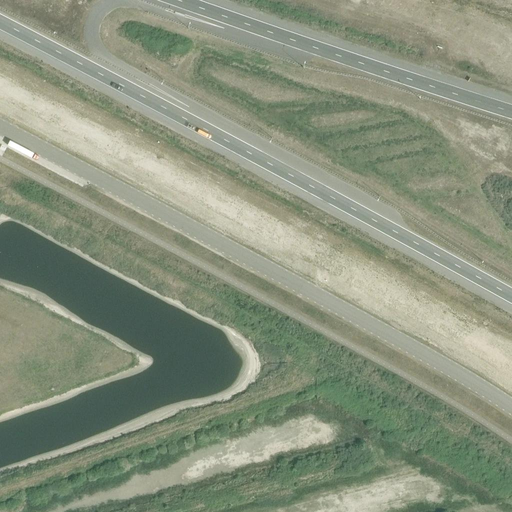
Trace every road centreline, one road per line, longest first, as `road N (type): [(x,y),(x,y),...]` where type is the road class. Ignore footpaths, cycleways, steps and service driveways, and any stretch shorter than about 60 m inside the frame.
road 1 (unclassified): [(0,127),(345,309),(511,409)]
road 2 (trunk): [(0,21),(511,296)]
road 3 (trunk): [(511,111),(178,0)]
